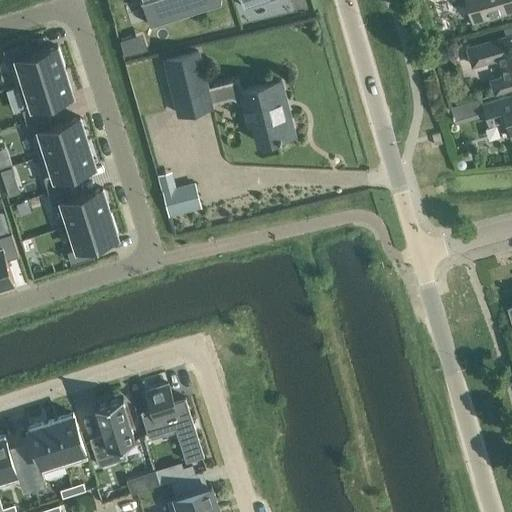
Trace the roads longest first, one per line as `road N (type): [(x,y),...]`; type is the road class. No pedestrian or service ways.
road 1 (residential): [(0,308),(153,259),(81,29),(67,11),(0,27)]
road 2 (residential): [(0,407),(195,345),(249,511)]
road 3 (unclassified): [(419,256),(344,0)]
road 4 (unclassified): [(491,511),(419,256)]
road 5 (unknown): [(196,113),(215,156),(240,169),(392,165)]
